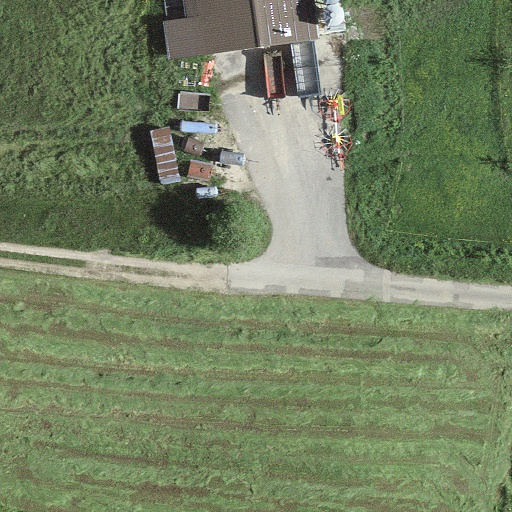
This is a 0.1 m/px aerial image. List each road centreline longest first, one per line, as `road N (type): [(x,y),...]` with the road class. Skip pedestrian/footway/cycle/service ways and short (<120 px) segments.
road 1 (track): [(259,276),(0,251)]
road 2 (residential): [(511,297),(259,276)]
